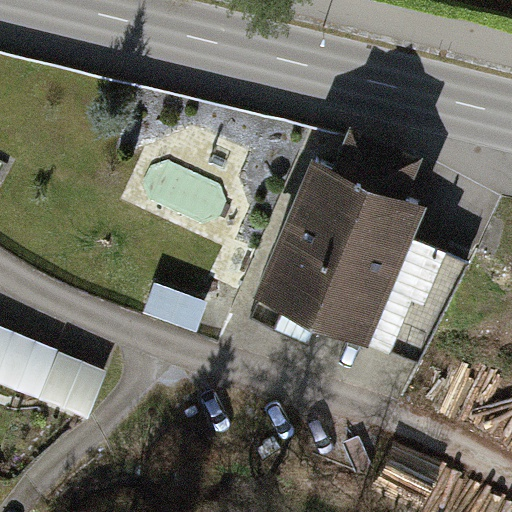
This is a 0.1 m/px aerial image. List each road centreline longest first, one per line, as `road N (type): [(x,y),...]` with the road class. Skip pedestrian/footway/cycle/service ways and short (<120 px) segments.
road 1 (unknown): [(0,311),(77,340),(365,417),(511,486)]
road 2 (secondary): [(511,118),(28,0)]
